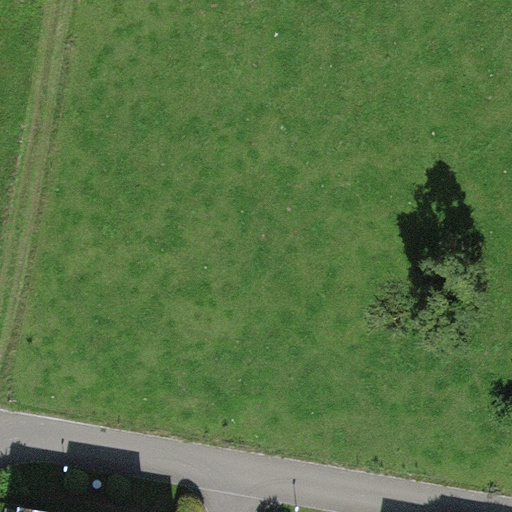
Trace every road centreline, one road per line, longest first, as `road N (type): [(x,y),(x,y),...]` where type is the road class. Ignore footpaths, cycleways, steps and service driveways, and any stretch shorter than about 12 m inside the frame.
road 1 (residential): [(0,428),(481,511)]
road 2 (track): [(51,0),(0,305)]
